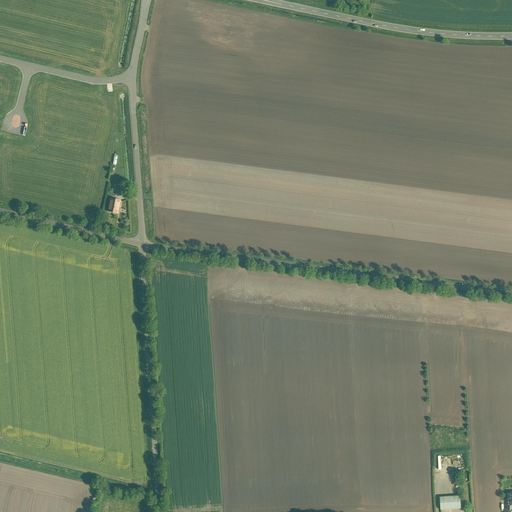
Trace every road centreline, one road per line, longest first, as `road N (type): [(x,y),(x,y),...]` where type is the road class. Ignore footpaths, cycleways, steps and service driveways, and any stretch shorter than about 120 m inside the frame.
road 1 (secondary): [(511,36),(388,27),(258,0)]
road 2 (residential): [(193,373),(355,390),(357,427)]
road 3 (residential): [(463,285),(269,261)]
road 4 (unclassified): [(141,245),(132,78)]
road 5 (residential): [(141,245),(0,211)]
road 6 (residential): [(193,373),(188,305),(262,317)]
road 7 (unclassified): [(150,376),(160,511)]
road 8 (unclassified): [(141,245),(150,376)]
road 9 (residential): [(269,261),(141,245)]
